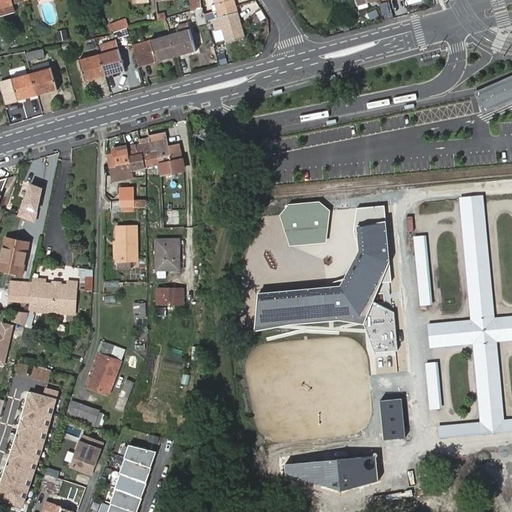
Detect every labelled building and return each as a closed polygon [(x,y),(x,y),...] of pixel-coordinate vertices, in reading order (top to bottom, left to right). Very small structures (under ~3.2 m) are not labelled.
[(190,0),(192,10),(195,9),(201,8),(199,0),(190,0)] [(219,9),(235,5),(233,0),(214,0),(215,4),(217,4),(219,9)] [(236,12),(235,5),(219,9),(205,14),(207,20),(212,19),(215,30),(223,28),(227,41),(245,36),(238,12),(236,12)] [(200,24),(208,22),(207,20),(205,14),(203,7),(201,8),(195,9),(200,24)] [(109,23),(112,31),(129,26),(127,18),(109,23)] [(190,21),(179,24),(181,31),(192,28),(190,21)] [(61,41),(69,39),(68,29),(59,31),(61,41)] [(170,35),(176,55),(195,50),(190,29),(170,35)] [(139,65),(176,55),(170,35),(151,40),(133,45),(139,65)] [(104,54),(100,55),(106,74),(124,69),(116,40),(101,44),(104,54)] [(224,42),(214,45),(216,51),(225,48),(224,42)] [(41,49),(27,52),(29,60),(44,56),(41,49)] [(106,74),(100,55),(80,60),(86,79),(106,74)] [(52,68),(33,73),(38,93),(57,88),(52,68)] [(38,93),(33,73),(11,79),(17,100),(38,93)] [(511,79),(478,94),(485,110),(511,97),(511,79)] [(162,172),(184,168),(183,160),(180,143),(169,145),(165,131),(150,135),(150,136),(153,149),(157,148),(161,164),(162,172)] [(150,136),(139,138),(140,142),(147,167),(161,164),(157,148),(153,149),(150,136)] [(135,170),(147,167),(140,142),(127,146),(128,151),(108,156),(114,180),(124,178),(123,177),(136,175),(135,170)] [(0,202),(11,178),(0,181),(0,202)] [(30,185),(18,216),(35,220),(42,188),(30,185)] [(124,200),(136,200),(136,190),(124,190),(124,200)] [(441,436),(511,429),(511,419),(501,420),(494,339),(511,337),(511,317),(492,319),(481,198),(463,199),(474,321),(431,325),(433,345),(475,341),(482,423),(440,426),(441,436)] [(136,208),(147,208),(147,200),(136,200),(124,200),(124,208),(136,208)] [(319,201),(290,204),(280,215),(290,246),(325,243),(330,210),(319,201)] [(164,210),(165,223),(178,224),(178,209),(172,209),(172,205),(167,206),(167,209),(164,210)] [(342,284),(259,292),(256,331),(290,324),(338,319),(365,324),(375,352),(398,350),(395,313),(374,301),(390,261),(386,206),(356,208),(355,226),(357,251),(342,284)] [(119,239),(119,259),(139,260),(138,226),(118,226),(119,239)] [(426,235),(415,236),(422,305),(433,303),(426,235)] [(0,266),(0,269),(23,274),(29,242),(6,238),(0,266)] [(158,240),(158,268),(179,268),(178,240),(158,240)] [(94,278),(94,268),(80,269),(81,279),(94,278)] [(69,283),(32,282),(32,300),(31,312),(78,314),(80,277),(69,277),(69,283)] [(32,300),(32,282),(10,281),(9,299),(32,300)] [(183,290),(156,289),(156,304),(183,304),(183,290)] [(134,318),(147,318),(147,303),(134,303),(134,318)] [(167,307),(157,307),(157,316),(167,316),(167,307)] [(14,320),(25,324),(29,312),(16,311),(14,320)] [(1,332),(0,331),(0,362),(4,363),(13,325),(3,323),(2,327),(1,332)] [(125,357),(127,347),(103,343),(101,352),(125,357)] [(86,385),(89,386),(102,353),(100,352),(86,385)] [(102,353),(89,386),(109,394),(122,360),(102,353)] [(438,362),(426,363),(431,409),(443,408),(438,362)] [(128,379),(123,390),(130,393),(134,382),(128,379)] [(130,393),(123,390),(116,406),(124,409),(130,393)] [(56,399),(28,392),(16,435),(0,481),(0,498),(22,507),(43,444),(56,399)] [(134,392),(133,403),(143,404),(144,393),(134,392)] [(78,419),(83,402),(72,398),(66,415),(78,419)] [(402,398),(380,401),(384,440),(406,438),(402,398)] [(105,409),(83,402),(78,419),(99,426),(105,409)] [(418,419),(407,422),(409,434),(421,432),(418,419)] [(81,434),(69,465),(91,473),(102,441),(81,434)] [(147,442),(159,445),(161,437),(149,434),(147,442)] [(150,467),(157,451),(129,444),(124,457),(125,457),(119,472),(120,472),(146,482),(151,467),(150,467)] [(377,455),(285,464),(284,475),(342,492),(379,481),(377,455)] [(388,507),(417,466),(405,457),(376,499),(388,507)] [(141,497),(147,482),(146,482),(120,472),(115,487),(141,497)] [(63,479),(47,473),(43,485),(59,491),(63,479)] [(67,483),(65,491),(80,496),(83,488),(67,483)] [(135,511),(137,511),(143,498),(142,497),(116,488),(111,503),(135,511)] [(73,511),(74,511),(46,502),(44,508),(46,509),(45,511),(73,511)] [(135,511),(112,503),(108,511),(135,511)]
